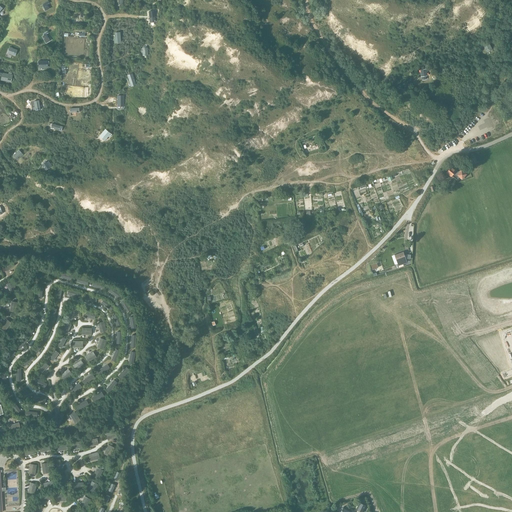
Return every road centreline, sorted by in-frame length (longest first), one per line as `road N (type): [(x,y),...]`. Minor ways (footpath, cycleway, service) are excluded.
road 1 (track): [(282,462),(511,392)]
road 2 (unclassified): [(398,223),(446,155),(511,135)]
